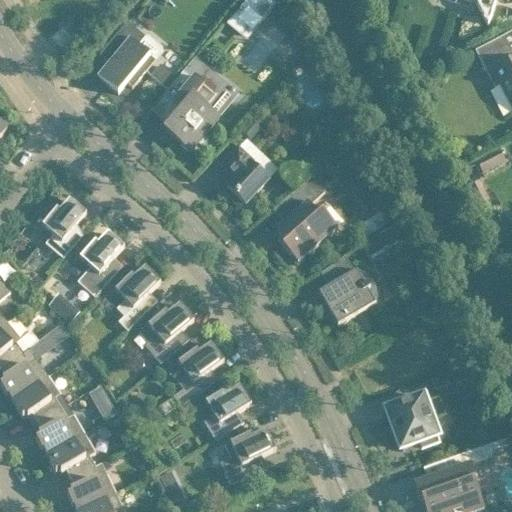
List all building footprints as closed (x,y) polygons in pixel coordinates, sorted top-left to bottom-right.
[(276,7),(271,0),(250,0),(245,6),(264,21),(276,7)] [(488,29),(496,0),(453,0),(477,7),(488,29)] [(245,31),(233,21),(228,27),(240,37),(245,31)] [(127,25),(112,43),(122,52),(99,81),(118,97),(127,86),(132,91),(155,64),(137,49),(145,40),(127,25)] [(498,41),(475,53),(488,77),(493,74),(511,111),(511,58),(508,60),(498,41)] [(206,112),(226,87),(195,61),(162,100),(164,100),(164,99),(181,114),(164,135),(164,136),(165,135),(190,156),(219,121),(218,120),(217,121),(206,112)] [(238,151),(222,169),(235,181),(227,190),(245,207),(268,184),(250,167),(252,165),(238,151)] [(501,154),(463,174),(468,183),(505,164),(501,154)] [(324,196),(310,180),(273,213),(284,226),(275,234),(286,246),(282,250),(298,267),(297,265),(335,232),(336,233),(337,232),(321,214),(317,218),(309,209),(324,196)] [(478,185),(471,188),(480,206),(488,202),(478,185)] [(45,248),(63,263),(80,243),(71,235),(86,217),(69,203),(59,214),(57,211),(41,229),(53,238),(45,248)] [(394,231),(363,248),(371,262),(372,261),(371,260),(384,252),(385,254),(387,252),(386,251),(400,243),(400,245),(402,244),(394,231)] [(77,286),(95,302),(117,276),(108,268),(124,250),(107,236),(98,247),(95,244),(79,261),(90,271),(77,286)] [(118,326),(127,335),(151,311),(143,303),(160,286),(145,270),(134,280),(131,278),(115,294),(125,304),(116,312),(124,320),(118,326)] [(359,273),(355,276),(318,297),(320,298),(321,298),(329,313),(328,313),(338,329),(378,306),(377,305),(373,307),(365,294),(370,292),(367,288),(363,290),(355,277),(360,274),(359,273)] [(0,332),(8,326),(0,316),(0,304),(11,296),(0,283),(0,332)] [(145,350),(160,368),(183,349),(175,340),(194,325),(179,307),(168,317),(166,314),(139,336),(148,347),(145,350)] [(0,371),(1,373),(28,352),(38,345),(31,335),(21,343),(8,326),(0,332),(0,371)] [(173,400),(180,411),(211,389),(204,379),(224,365),(211,347),(199,355),(197,352),(177,366),(186,378),(176,384),(183,393),(173,400)] [(12,405),(48,380),(28,352),(1,373),(7,381),(2,385),(4,387),(0,389),(7,399),(8,399),(12,405)] [(451,387),(447,375),(432,381),(436,392),(451,387)] [(60,398),(48,380),(12,405),(16,411),(15,411),(22,421),(26,419),(27,421),(33,417),(38,426),(61,412),(55,402),(60,398)] [(203,425),(215,444),(237,431),(231,420),(251,408),(240,389),(227,397),(225,393),(205,405),(213,419),(203,425)] [(423,407),(420,398),(384,411),(396,443),(400,442),(403,452),(421,446),(422,450),(437,445),(436,440),(439,439),(434,423),(446,419),(439,401),(423,407)] [(165,419),(175,412),(168,403),(159,410),(165,419)] [(47,459),(84,437),(73,418),(68,422),(61,412),(38,426),(44,435),(38,439),(40,441),(36,443),(42,453),(43,453),(47,459)] [(220,467),(230,488),(260,476),(254,464),(275,454),(266,433),(252,440),(251,436),(224,449),(231,462),(220,467)] [(95,457),(84,437),(47,459),(50,466),(49,466),(55,477),(59,475),(60,477),(66,474),(71,483),(95,470),(90,460),(95,457)] [(445,476),(413,488),(422,511),(481,511),(483,511),(474,484),(476,484),(468,463),(485,457),(511,447),(511,441),(511,440),(482,450),(441,465),(445,476)] [(74,511),(86,511),(116,498),(101,467),(95,470),(71,483),(76,492),(70,495),(71,497),(67,499),(72,510),(73,510),(74,511)] [(122,511),(116,498),(86,511),(122,511)]
